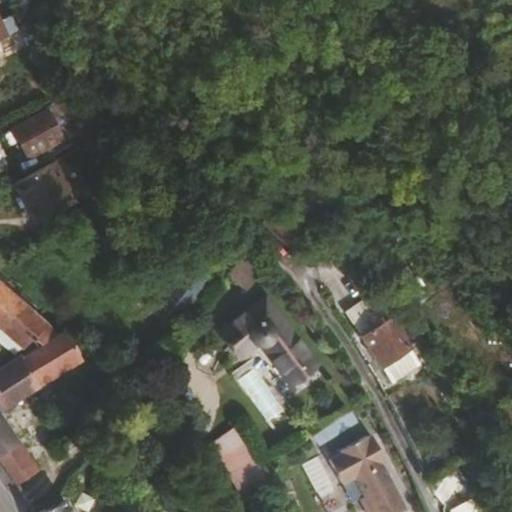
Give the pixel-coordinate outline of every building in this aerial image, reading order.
[(0,27),(0,26),(0,45),(18,38),(12,23),(0,27)] [(86,146),(105,136),(73,97),(69,99),(59,108),(73,132),(86,146)] [(73,132),(59,108),(57,106),(12,134),(26,159),(73,132)] [(119,152),(105,136),(86,146),(104,165),(119,152)] [(69,205),(47,168),(11,188),(31,226),(69,205)] [(259,223),(291,253),(305,238),(272,207),(259,223)] [(262,259),(245,244),(229,263),(245,278),(262,259)] [(178,321),(214,279),(190,259),(155,301),(178,321)] [(32,340),(38,345),(40,346),(57,335),(0,287),(0,331),(21,350),(32,340)] [(225,322),(241,344),(262,330),(290,370),(312,355),(268,292),(225,322)] [(406,344),(386,316),(356,339),(377,366),(406,344)] [(62,331),(57,335),(40,346),(38,345),(30,351),(19,358),(38,387),(80,360),(62,331)] [(317,362),(312,355),(290,370),(295,377),(317,362)] [(0,410),(38,387),(19,358),(0,370),(0,410)] [(232,376),(269,417),(282,405),(245,364),(232,376)] [(0,454),(16,444),(0,420),(0,454)] [(338,457),(326,464),(338,488),(351,481),(360,500),(356,502),(360,511),(400,511),(378,468),(382,465),(370,441),(366,443),(364,441),(337,454),(338,457)] [(447,511),(450,511),(465,503),(459,492),(442,502),(447,511)] [(469,511),(465,503),(450,511),(469,511)]
